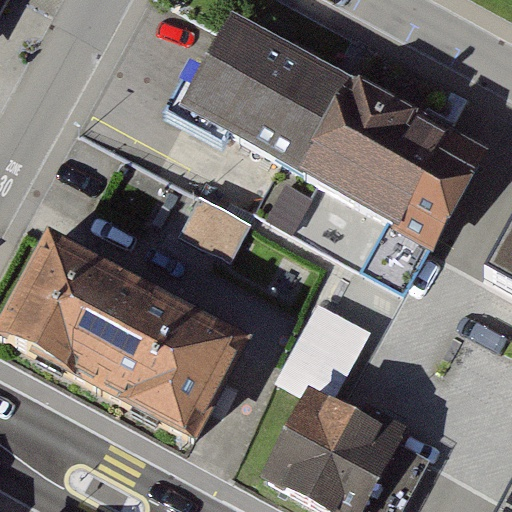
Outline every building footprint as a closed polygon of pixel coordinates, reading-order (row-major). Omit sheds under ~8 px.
[(0,0),(0,36),(20,0),(0,0)] [(492,161),(233,26),(183,122),(441,257),(492,161)] [(235,266),(256,227),(206,201),(185,240),(235,266)] [(511,225),(479,285),(511,303),(511,225)] [(246,352),(41,245),(0,324),(0,362),(190,460),(246,352)] [(394,511),(423,454),(311,400),(268,489),(314,511),(394,511)] [(511,511),(511,492),(501,511),(511,511)]
